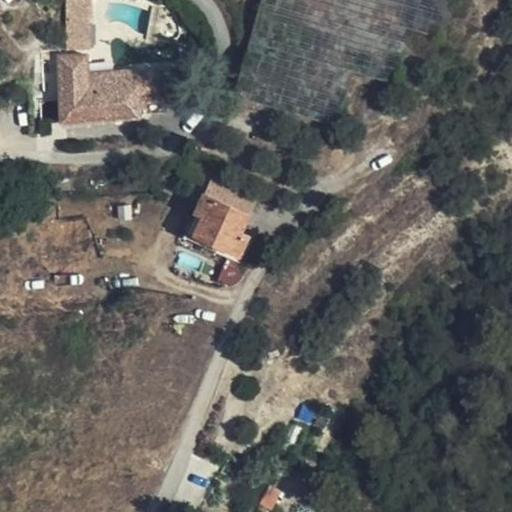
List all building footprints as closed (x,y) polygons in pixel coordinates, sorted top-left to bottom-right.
[(265,0),(254,42),(358,72),(401,84),(418,30),(313,0),(265,0)] [(313,0),(418,30),(444,37),(455,0),(313,0)] [(58,12),(60,49),(60,58),(85,56),(83,10),(58,12)] [(340,125),(358,72),(254,42),(238,96),(340,125)] [(85,56),(60,58),(63,122),(143,118),(143,112),(170,111),(168,74),(141,75),(141,70),(112,72),(112,73),(112,90),(91,91),(90,73),(89,56),(85,56)] [(112,90),(112,73),(90,73),(91,91),(112,90)] [(244,232),(252,214),(207,193),(198,213),(205,217),(197,236),(241,257),(251,236),(244,232)]
